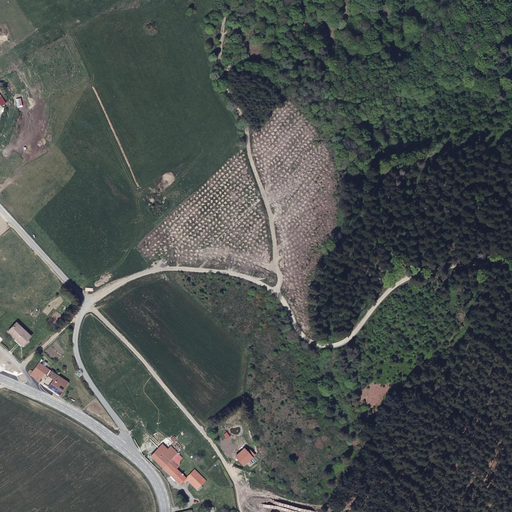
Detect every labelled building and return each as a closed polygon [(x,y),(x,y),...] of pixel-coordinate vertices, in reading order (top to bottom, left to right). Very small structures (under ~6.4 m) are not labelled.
[(30,339),(15,324),(7,333),(21,347),(30,339)] [(44,374),(53,379),(48,388),(61,396),(69,380),(38,362),(29,376),(38,382),(44,374)] [(163,469),(170,462),(178,453),(171,446),(168,449),(162,444),(151,457),(163,469)] [(253,455),(247,450),(240,459),(246,463),(253,455)] [(178,453),(170,462),(177,469),(180,465),(180,461),(183,458),(178,453)] [(163,469),(180,485),(183,481),(186,478),(177,469),(170,462),(163,469)] [(188,481),(197,490),(206,480),(194,469),(186,478),(183,481),(185,483),(188,481)]
